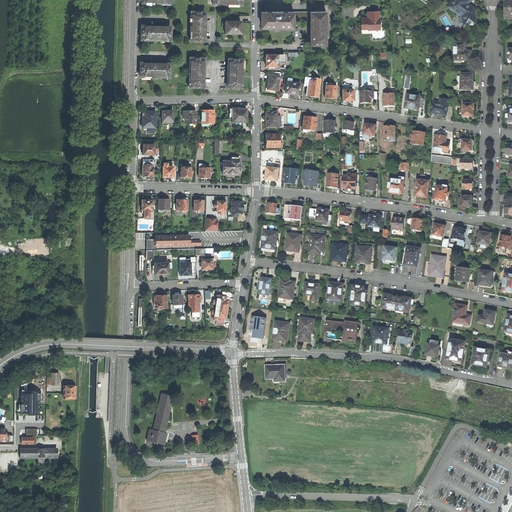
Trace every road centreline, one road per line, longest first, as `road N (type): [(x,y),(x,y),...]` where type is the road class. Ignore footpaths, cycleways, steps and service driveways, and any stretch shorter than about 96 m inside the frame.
road 1 (track): [(82,0),(85,359),(73,511)]
road 2 (residential): [(232,353),(381,357),(511,384)]
road 3 (residential): [(241,458),(152,463),(128,445),(130,287)]
road 4 (residential): [(511,304),(248,261)]
road 5 (residential): [(255,99),(482,131)]
road 6 (residential): [(480,219),(256,191)]
road 7 (unclassified): [(246,495),(414,501)]
road 8 (residential): [(232,353),(78,344)]
road 9 (residential): [(130,188),(256,191)]
road 10 (residential): [(133,100),(255,99)]
